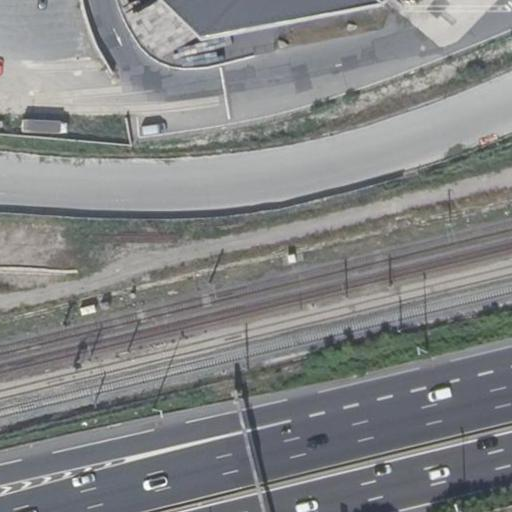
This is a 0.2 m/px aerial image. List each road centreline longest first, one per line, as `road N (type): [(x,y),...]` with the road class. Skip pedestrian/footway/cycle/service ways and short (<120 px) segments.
road 1 (motorway): [(310,439),(252,422),(0,481)]
road 2 (motorway): [(310,439),(34,511)]
road 3 (motorway): [(285,511),(511,457)]
road 4 (motorway): [(511,387),(310,439)]
road 5 (unknown): [(0,12),(120,25)]
